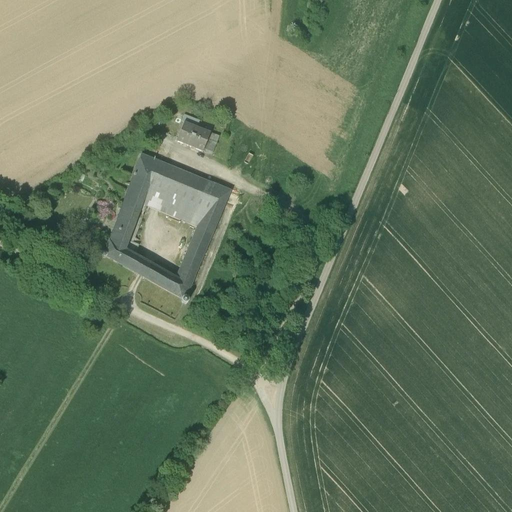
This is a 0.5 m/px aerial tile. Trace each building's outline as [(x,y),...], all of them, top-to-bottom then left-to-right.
[(197,125),(185,120),(183,125),(195,130),(197,125)] [(183,125),(182,125),(175,144),(201,154),(209,135),(195,130),(183,125)] [(217,139),(209,135),(201,154),(209,158),(217,139)] [(175,281),(143,263),(136,276),(135,276),(180,301),(179,303),(180,304),(180,305),(181,306),(183,306),(184,306),(185,306),(186,305),(186,303),(186,302),(185,301),(184,300),(229,194),(139,157),(122,205),(138,211),(140,207),(195,230),(175,281)] [(99,257),(99,258),(99,259),(100,260),(101,260),(102,260),(103,260),(104,260),(105,259),(135,276),(136,276),(143,263),(134,257),(123,252),(127,243),(138,211),(122,205),(103,255),(102,255),(101,255),(100,255),(100,256),(99,257)] [(138,247),(127,243),(123,252),(134,257),(138,247)]
